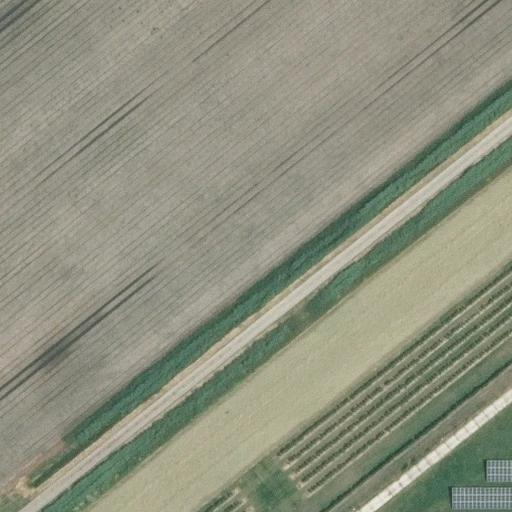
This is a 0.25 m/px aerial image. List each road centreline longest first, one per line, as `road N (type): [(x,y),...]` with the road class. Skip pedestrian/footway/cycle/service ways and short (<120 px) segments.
road 1 (unclassified): [(25,511),(511,124)]
road 2 (track): [(511,399),(370,511)]
